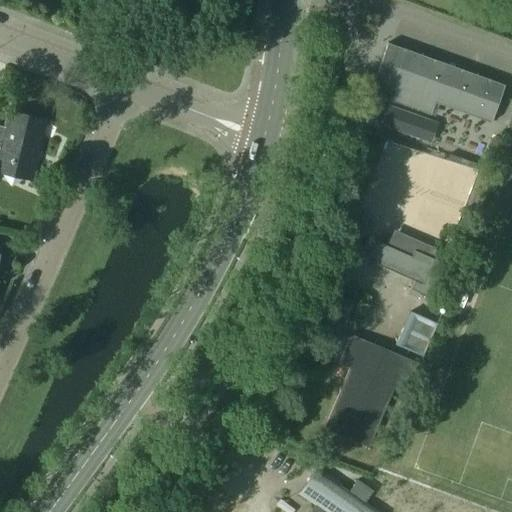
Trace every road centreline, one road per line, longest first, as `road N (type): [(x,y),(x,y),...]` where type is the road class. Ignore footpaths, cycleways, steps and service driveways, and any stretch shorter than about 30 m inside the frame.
road 1 (secondary): [(49,511),(185,311),(234,222),(265,137)]
road 2 (residential): [(0,369),(126,86)]
road 3 (unclassified): [(265,137),(126,86)]
road 4 (secondary): [(265,137),(285,0)]
road 5 (unclassified): [(126,86),(0,36)]
